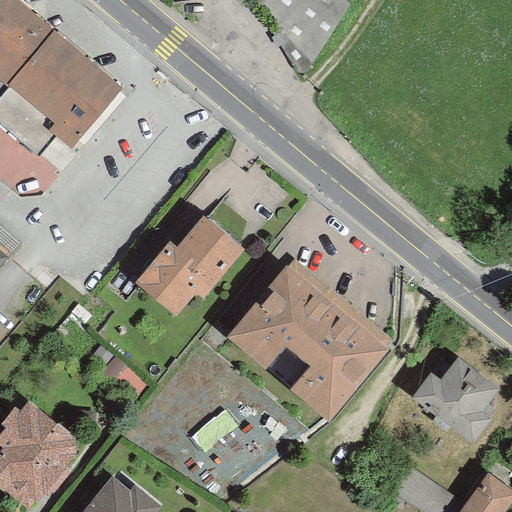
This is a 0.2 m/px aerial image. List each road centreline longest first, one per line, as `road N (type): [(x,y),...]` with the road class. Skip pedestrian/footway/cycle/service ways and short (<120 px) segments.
road 1 (primary): [(471,289),(110,0)]
road 2 (track): [(368,0),(276,134)]
